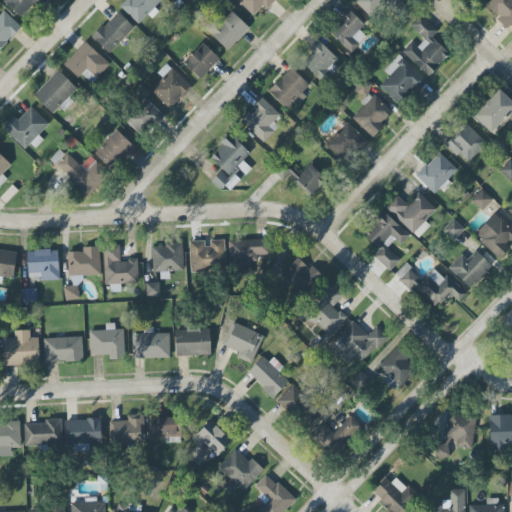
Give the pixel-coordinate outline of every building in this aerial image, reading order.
[(1,0),(20,17),(35,0),(1,0)] [(126,0),(120,7),(140,26),(156,9),(155,8),(161,0),(126,0)] [(235,0),(253,16),(262,5),(267,9),(274,0),(235,0)] [(387,0),(355,0),(366,19),(386,7),(383,2),(387,0)] [(511,0),(489,0),(485,4),(499,17),(496,20),(506,29),(511,23),(511,0)] [(364,24),(348,9),(327,31),(351,52),(366,36),(359,30),(364,24)] [(0,49),(21,27),(3,11),(0,13),(0,49)] [(109,53),(133,27),(117,11),(92,38),(109,53)] [(225,18),(220,14),(205,29),(227,50),(249,28),(231,11),(225,18)] [(424,40),(417,47),(411,42),(402,51),(428,76),(449,54),(432,37),(437,31),(420,14),(410,25),(424,40)] [(301,57),(320,77),(337,60),(319,40),(301,57)] [(109,64),(85,42),(63,65),(77,77),(81,74),(91,84),(109,64)] [(219,59),(204,44),(184,64),(199,80),(219,59)] [(389,76),(379,86),(400,106),(425,79),(398,54),(383,70),(389,76)] [(150,90),(169,108),(190,86),(166,63),(158,73),(162,77),(150,90)] [(306,96),(302,92),(309,85),(290,68),(268,91),(286,108),(294,100),(298,104),(306,96)] [(51,113),(76,89),(59,70),(33,94),(51,113)] [(473,116),(492,134),(511,112),(511,101),(498,89),(473,116)] [(351,116),(369,136),(393,115),(375,95),(351,116)] [(151,130),(164,116),(144,98),(124,120),(139,134),(147,126),(151,130)] [(240,120),(264,143),(275,131),(270,125),(280,115),(261,98),(240,120)] [(49,124),(30,107),(18,120),(15,117),(3,129),(24,149),(30,144),(35,148),(43,140),(38,135),(49,124)] [(345,164),(367,141),(346,122),(325,146),(345,164)] [(486,143),(465,124),(446,145),(467,164),(486,143)] [(134,147),(116,130),(93,153),(107,167),(113,161),(117,164),(134,147)] [(249,153),(230,135),(208,157),(221,170),(210,182),(224,194),(250,168),(242,160),(249,153)] [(433,194),(457,171),(439,152),(415,175),(433,194)] [(11,165),(0,154),(0,185),(6,179),(2,174),(11,165)] [(80,166),(67,154),(55,166),(88,196),(109,173),(90,155),(80,166)] [(508,181),(511,177),(511,160),(511,159),(498,168),(508,181)] [(295,180),(312,195),(328,177),(311,162),(295,180)] [(471,200),(481,210),(492,200),(482,189),(471,200)] [(436,209),(419,193),(407,206),(396,195),(384,207),(418,238),(429,226),(424,221),(436,209)] [(400,260),(387,248),(394,240),(400,245),(409,235),(382,210),(361,233),(378,250),(373,256),(390,271),(400,260)] [(474,235),(499,260),(510,249),(507,246),(511,240),(511,230),(495,213),(474,235)] [(464,228),(452,219),(442,231),(454,241),(464,228)] [(268,238),(228,240),(229,266),(237,266),(237,276),(256,275),(255,255),(268,255),(268,238)] [(190,271),(225,270),(224,240),(207,241),(189,241),(190,271)] [(152,246),(151,271),(182,272),(183,243),(166,242),(166,247),(152,246)] [(104,285),(110,285),(110,292),(121,292),(120,284),(137,283),(137,260),(119,260),(119,245),(103,245),(104,285)] [(82,251),(67,252),(68,276),(100,275),(99,247),(82,247),(82,251)] [(0,283),(2,284),(2,277),(13,278),(16,252),(0,249),(0,283)] [(40,273),(40,280),(59,280),(58,250),(26,251),(27,274),(40,273)] [(448,268),(470,288),(491,265),(475,251),(467,259),(461,254),(448,268)] [(304,298),(322,278),(299,257),(280,276),(304,298)] [(423,281),(405,264),(394,276),(411,291),(414,288),(436,309),(449,294),(458,302),(466,293),(446,275),(443,278),(433,269),(423,281)] [(145,283),(145,296),(159,296),(159,282),(145,283)] [(346,319),(333,305),(343,296),(332,284),(304,311),(328,336),(346,319)] [(63,287),(65,300),(78,299),(77,285),(63,287)] [(22,303),(37,303),(37,289),(22,289),(22,303)] [(362,363),(388,338),(377,326),(367,336),(352,321),(330,343),(349,363),(356,356),(362,363)] [(222,345),(238,351),(236,357),(251,363),(263,335),(231,322),(222,345)] [(108,360),(124,359),(123,329),(114,330),(113,323),(107,324),(107,330),(89,331),(89,355),(108,355),(108,360)] [(175,356),(210,355),(210,329),(197,329),(197,323),(186,324),(186,330),(174,330),(175,356)] [(38,337),(30,338),(29,330),(14,330),(14,338),(3,339),(4,365),(39,364),(38,337)] [(132,358),(169,358),(169,333),(132,334),(132,358)] [(44,362),(82,361),(82,337),(43,338),(44,362)] [(384,380),(391,386),(394,383),(400,388),(418,368),(395,347),(377,367),(388,376),(384,380)] [(288,381),(262,357),(246,373),(273,398),(288,381)] [(370,381),(360,372),(352,381),(361,390),(370,381)] [(304,424),(319,408),(291,384),(277,400),(304,424)] [(435,457),(452,459),(454,446),(471,448),(476,417),(448,413),(444,446),(436,445),(435,457)] [(144,415),(127,415),(127,421),(109,421),(110,445),(144,444),(144,415)] [(503,450),(503,446),(511,445),(511,417),(511,418),(511,415),(489,415),(490,451),(503,450)] [(333,433),(323,423),(311,436),(333,457),(362,427),(350,416),(333,433)] [(151,438),(181,437),(181,417),(150,418),(151,438)] [(62,444),(61,419),(45,419),(45,423),(24,424),(24,445),(62,444)] [(65,420),(66,445),(74,444),(74,452),(89,451),(89,442),(101,442),(100,419),(65,420)] [(231,440),(210,419),(191,439),(199,447),(203,443),(216,456),(231,440)] [(0,422),(0,456),(11,456),(10,448),(20,447),(20,422),(0,422)] [(249,462),(235,449),(218,467),(243,491),(263,470),(251,459),(249,462)] [(254,486),(262,493),(257,498),(264,504),(259,510),(260,511),(283,511),(295,500),(267,473),(254,486)] [(393,475),(373,494),(389,511),(400,511),(415,499),(393,475)] [(428,511),(464,511),(464,489),(449,489),(450,509),(442,509),(442,501),(429,501),(428,511)] [(468,511),(502,511),(502,498),(486,499),(486,505),(468,505),(468,511)] [(70,501),(70,511),(105,511),(105,501),(70,501)] [(115,511),(138,511),(139,511),(139,506),(117,503),(115,511)]
